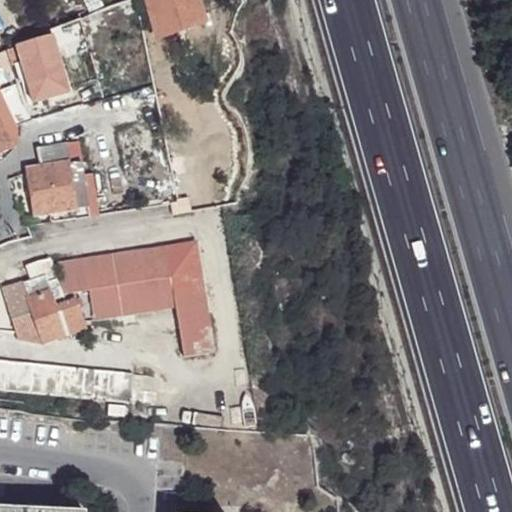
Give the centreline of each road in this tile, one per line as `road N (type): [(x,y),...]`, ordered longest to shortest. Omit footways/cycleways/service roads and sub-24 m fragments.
road 1 (motorway): [(349,0),(495,511)]
road 2 (motorway): [(511,323),(419,0)]
road 3 (residential): [(140,511),(133,483),(115,471),(0,460)]
